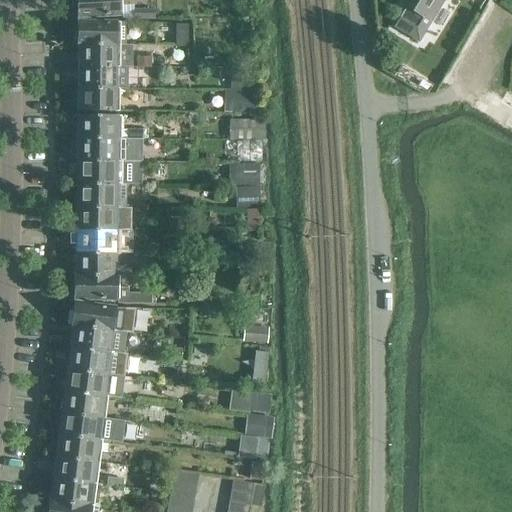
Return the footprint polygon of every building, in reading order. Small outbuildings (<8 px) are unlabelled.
[(117,4),(116,0),(75,0),(75,5),(78,7),(78,17),(122,15),(121,4),(117,4)] [(423,22),(427,25),(429,26),(444,0),(406,0),(404,5),(406,6),(400,17),(419,29),(423,22)] [(133,9),(133,18),(155,18),(155,9),(133,9)] [(78,46),(79,46),(115,46),(115,33),(119,33),(119,23),(78,22),(78,33),(76,34),(76,42),(78,43),(78,46)] [(188,45),(187,24),(175,24),(175,46),(188,45)] [(115,46),(79,46),(79,47),(77,48),(77,56),(79,57),(79,67),(119,67),(119,58),(115,58),(115,46)] [(79,88),(119,89),(127,89),(127,67),(119,67),(79,67),(79,77),(76,78),(76,86),(78,87),(79,88)] [(233,68),(233,69),(233,76),(231,76),(231,90),(242,90),(256,91),(256,69),(233,68)] [(119,89),(79,88),(79,91),(76,92),(76,100),(78,102),(78,111),(118,112),(118,101),(119,89)] [(256,91),(250,91),(242,90),(232,90),(232,113),(256,114),(256,91)] [(130,102),(130,112),(145,112),(145,102),(130,102)] [(78,129),(78,138),(116,139),(142,139),(142,131),(116,130),(117,116),(78,115),(78,117),(76,120),(76,127),(78,129)] [(261,122),(256,122),(238,121),(237,138),(261,139),(261,122)] [(78,161),(77,161),(116,162),(116,139),(78,138),(78,139),(75,142),(75,149),(78,151),(78,161)] [(127,162),(140,162),(140,153),(127,153),(127,162)] [(77,174),(77,186),(125,186),(125,185),(116,184),(116,162),(77,161),(75,164),(75,172),(77,174)] [(235,186),(235,187),(259,188),(259,187),(258,163),(234,164),(235,186)] [(77,199),(77,209),(115,209),(125,209),(125,200),(125,186),(77,186),(74,189),(74,197),(77,199)] [(235,208),(260,207),(259,188),(235,187),(235,208)] [(77,231),(114,232),(119,232),(119,222),(115,222),(115,209),(77,209),(74,210),(74,219),(77,222),(76,225),(77,231)] [(258,232),(257,209),(245,210),(246,232),(258,232)] [(77,243),(77,254),(119,254),(119,244),(114,244),(114,232),(77,231),(75,233),(74,241),(77,243)] [(76,266),(76,275),(131,276),(131,265),(119,265),(119,254),(77,254),(74,256),(74,264),(76,266)] [(131,276),(76,275),(75,275),(75,276),(73,278),(73,287),(75,289),(75,299),(118,300),(118,301),(121,301),(121,304),(151,304),(151,293),(128,293),(128,288),(118,288),(118,277),(131,277),(131,276)] [(72,327),(73,327),(115,332),(119,333),(121,320),(116,319),(118,309),(75,304),(74,314),(72,316),(71,323),(73,325),(72,327)] [(244,326),(243,342),(267,343),(268,328),(244,326)] [(71,347),(71,348),(108,352),(110,341),(114,342),(115,332),(73,327),(72,336),(70,337),(69,345),(71,347)] [(66,366),(68,369),(105,374),(107,363),(122,365),(124,354),(108,352),(71,348),(70,358),(67,359),(66,366)] [(182,349),(169,348),(168,359),(181,360),(182,349)] [(253,381),(266,381),(268,350),(255,350),(253,381)] [(180,383),(182,365),(172,364),(170,382),(180,383)] [(63,388),(65,392),(107,397),(119,399),(122,377),(105,374),(68,369),(67,380),(64,381),(63,388)] [(62,413),(62,414),(100,418),(101,406),(105,407),(107,397),(65,392),(64,402),(61,404),(61,410),(62,413)] [(251,393),(249,409),(268,412),(271,396),(251,393)] [(60,427),(59,436),(101,442),(102,432),(98,431),(100,418),(62,414),(62,416),(60,417),(59,424),(60,427)] [(248,417),(246,433),(261,435),(263,419),(248,417)] [(56,458),(94,463),(98,464),(99,454),(107,455),(109,443),(101,442),(59,436),(59,437),(57,439),(56,446),(58,449),(56,458)] [(269,440),(241,436),(238,456),(267,460),(269,440)] [(55,471),(54,480),(101,486),(101,484),(95,484),(96,476),(92,475),(94,463),(56,458),(56,459),(54,461),(53,468),(55,471)] [(252,466),(249,479),(262,481),(264,468),(252,466)] [(171,485),(194,488),(197,476),(173,473),(171,485)] [(120,479),(107,477),(106,486),(118,488),(120,479)] [(52,492),(51,502),(88,506),(92,507),(92,506),(99,506),(101,486),(54,480),(54,481),(51,483),(50,490),(52,492)] [(251,495),(253,484),(232,481),(230,491),(251,495)] [(253,484),(251,495),(249,505),(260,507),(264,486),(253,484)] [(192,500),(194,488),(171,485),(169,496),(192,500)] [(251,495),(230,491),(228,502),(249,506),(249,505),(251,495)] [(167,508),(190,511),(192,500),(169,496),(167,508)] [(87,511),(88,506),(51,502),(50,501),(50,503),(47,504),(47,511),(46,511),(87,511)] [(248,511),(249,506),(228,502),(226,511),(248,511)]
